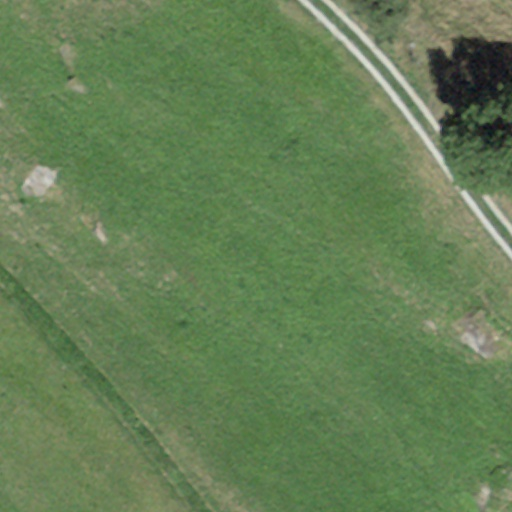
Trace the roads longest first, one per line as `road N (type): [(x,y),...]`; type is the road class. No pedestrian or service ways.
road 1 (track): [(511,262),(387,77),(316,0)]
road 2 (track): [(192,511),(159,463),(0,283)]
